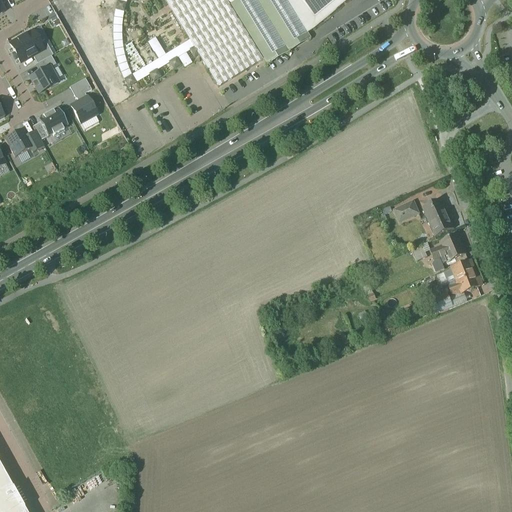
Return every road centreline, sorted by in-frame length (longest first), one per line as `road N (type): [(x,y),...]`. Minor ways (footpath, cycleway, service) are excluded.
road 1 (secondary): [(413,37),(0,280)]
road 2 (residential): [(496,95),(451,127),(444,148),(490,264),(511,394)]
